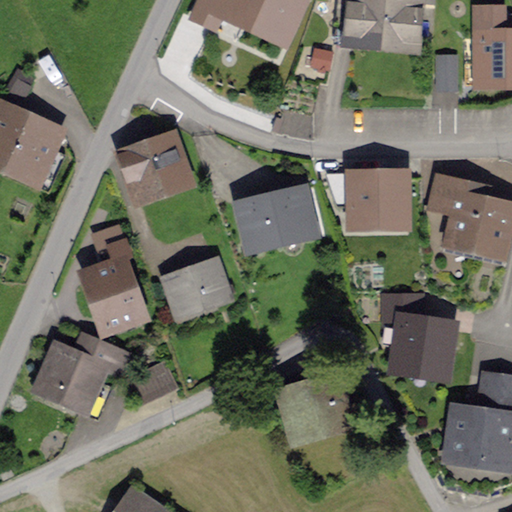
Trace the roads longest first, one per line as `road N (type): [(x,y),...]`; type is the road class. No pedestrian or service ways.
road 1 (residential): [(0,485),(324,335),(351,347),(440,511)]
road 2 (residential): [(133,71),(255,130),(328,148),(511,137)]
road 3 (residential): [(0,377),(133,71)]
